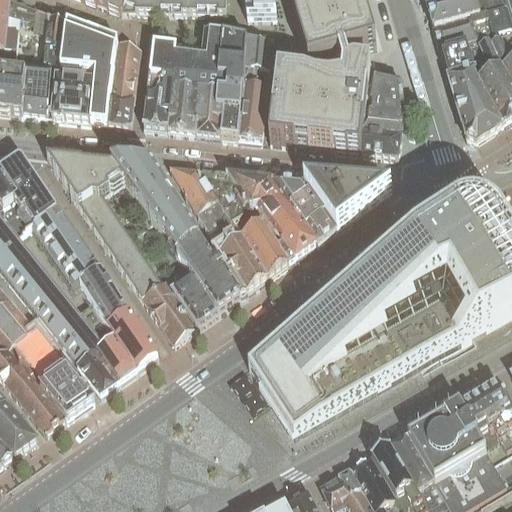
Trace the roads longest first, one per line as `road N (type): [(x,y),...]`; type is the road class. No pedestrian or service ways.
road 1 (residential): [(441,207),(362,181),(19,142)]
road 2 (tertiary): [(441,207),(190,388)]
road 3 (residential): [(19,142),(190,388)]
road 4 (tertiary): [(295,473),(486,365)]
road 5 (tertiary): [(190,388),(15,511)]
road 6 (tertiary): [(443,153),(398,0)]
road 7 (residential): [(149,39),(78,21),(36,0)]
